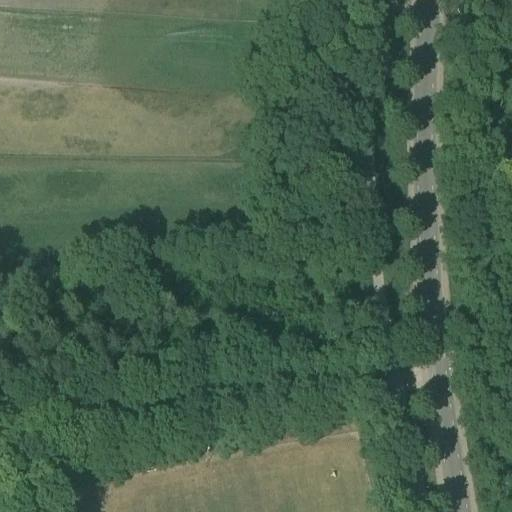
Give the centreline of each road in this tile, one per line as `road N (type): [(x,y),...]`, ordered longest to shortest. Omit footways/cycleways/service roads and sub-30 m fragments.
road 1 (tertiary): [(460,511),(422,196),(428,0)]
road 2 (track): [(9,511),(103,423),(240,396),(394,379)]
